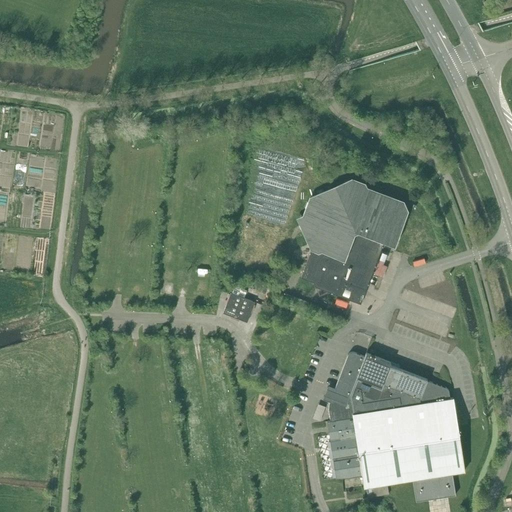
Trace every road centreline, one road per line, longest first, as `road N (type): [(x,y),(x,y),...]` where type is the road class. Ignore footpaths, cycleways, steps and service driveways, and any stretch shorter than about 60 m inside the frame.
road 1 (residential): [(64,511),(85,352),(79,320),(56,289),(77,104)]
road 2 (secondary): [(450,70),(511,227)]
